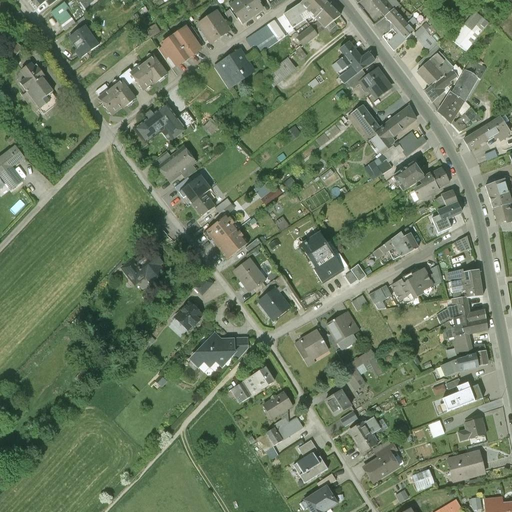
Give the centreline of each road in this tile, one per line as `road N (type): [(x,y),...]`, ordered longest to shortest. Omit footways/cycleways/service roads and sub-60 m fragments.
road 1 (residential): [(480,218),(448,144),(341,0)]
road 2 (residential): [(111,138),(263,338)]
road 3 (residential): [(480,218),(263,338)]
road 4 (track): [(102,511),(263,338)]
road 5 (residential): [(291,0),(111,138)]
road 6 (unclassified): [(263,338),(377,511)]
road 7 (residential): [(15,0),(111,138)]
road 8 (residential): [(511,383),(480,218)]
road 9 (residential): [(111,138),(0,248)]
